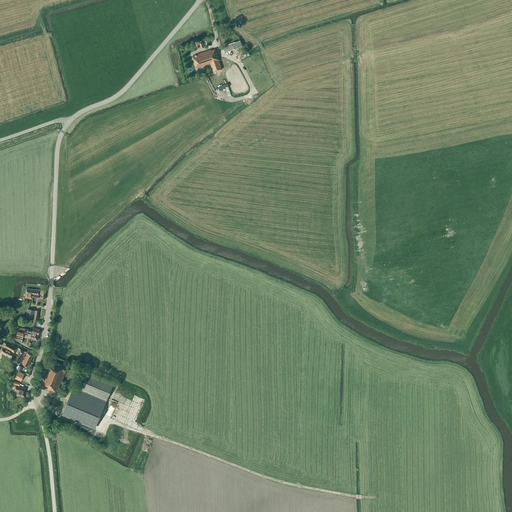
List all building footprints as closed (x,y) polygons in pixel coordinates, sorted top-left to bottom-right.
[(223,47),(225,53),(234,50),(235,51),(238,49),(237,48),(242,47),(242,45),(240,40),(231,43),(223,47)] [(197,68),(210,63),(213,72),(222,69),(218,60),(219,60),(215,49),(211,51),(210,50),(193,56),(197,68)] [(32,297),(45,299),(46,291),(26,289),(26,294),(23,294),(23,298),(27,298),(27,300),(32,301),(32,297)] [(25,316),(33,318),(35,311),(27,309),(25,316)] [(23,337),(30,338),(32,331),(18,327),(17,331),(16,330),(15,339),(16,340),(21,343),(23,337)] [(40,330),(32,328),(32,331),(30,338),(37,340),(40,330)] [(6,343),(4,342),(2,346),(14,353),(15,353),(17,348),(7,342),(6,343)] [(12,358),(14,353),(2,346),(0,351),(0,352),(3,354),(12,358)] [(18,354),(14,362),(20,365),(23,358),(23,359),(24,357),(26,352),(18,348),(16,353),(18,354)] [(22,364),(28,366),(33,355),(27,353),(22,364)] [(65,373),(67,367),(66,367),(52,360),(49,367),(48,366),(46,370),(40,385),(44,387),(44,388),(56,393),(65,373)] [(21,381),(24,374),(18,371),(15,378),(21,381)] [(114,383),(89,372),(80,394),(72,391),(63,414),(95,427),(114,383)] [(25,392),(26,388),(15,386),(14,391),(17,392),(16,396),(24,398),(26,393),(25,392)] [(125,430),(118,454),(127,456),(134,432),(125,430)] [(130,456),(128,461),(137,465),(139,459),(130,456)]
